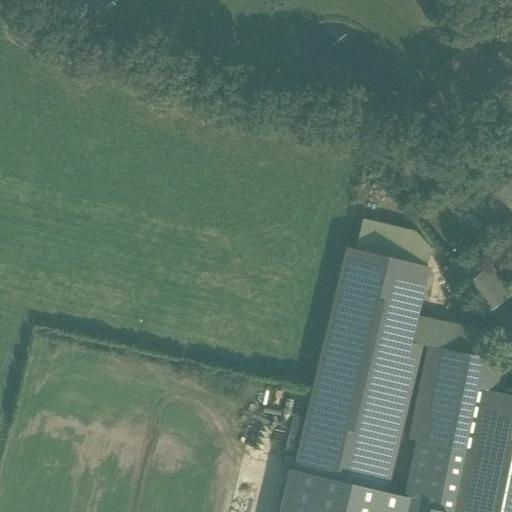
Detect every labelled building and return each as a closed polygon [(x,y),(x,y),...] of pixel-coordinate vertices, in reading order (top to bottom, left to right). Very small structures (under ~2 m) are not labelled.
[(421,107),(449,137),(465,123),(437,92),(421,107)] [(511,179),(495,194),(511,212),(511,211),(511,179)] [(467,184),(468,195),(486,194),(485,183),(467,184)] [(511,217),(503,225),(507,230),(511,225),(511,217)] [(428,269),(346,249),(292,471),(387,493),(423,344),(411,341),(428,269)] [(467,284),(489,311),(511,293),(490,266),(467,284)] [(489,314),(511,342),(511,323),(498,306),(489,314)] [(511,511),(511,395),(502,394),(508,363),(428,347),(407,439),(415,441),(403,499),(400,511),(511,511)] [(289,472),(279,511),(400,511),(403,499),(289,472)]
